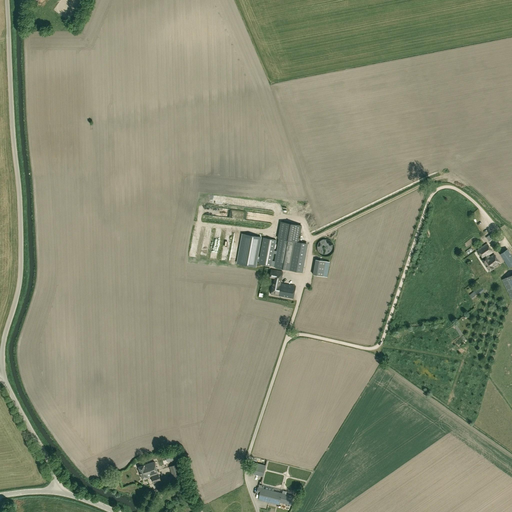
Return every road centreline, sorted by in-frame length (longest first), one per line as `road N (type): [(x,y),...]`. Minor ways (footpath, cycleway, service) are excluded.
road 1 (unclassified): [(3,374),(2,345),(20,279),(7,0)]
road 2 (track): [(285,341),(308,334),(379,345),(439,188),(470,198),(506,242)]
road 3 (unclassified): [(257,511),(245,467),(311,242)]
road 4 (unclassified): [(58,491),(3,374)]
